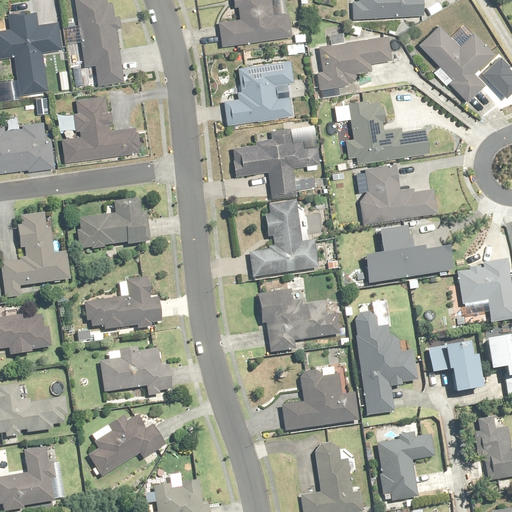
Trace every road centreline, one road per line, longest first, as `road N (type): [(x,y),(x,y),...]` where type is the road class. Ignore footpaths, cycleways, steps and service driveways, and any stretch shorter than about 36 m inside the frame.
road 1 (residential): [(188,169),(202,317),(255,511)]
road 2 (residential): [(0,194),(188,169)]
road 3 (residential): [(153,0),(173,45),(188,169)]
